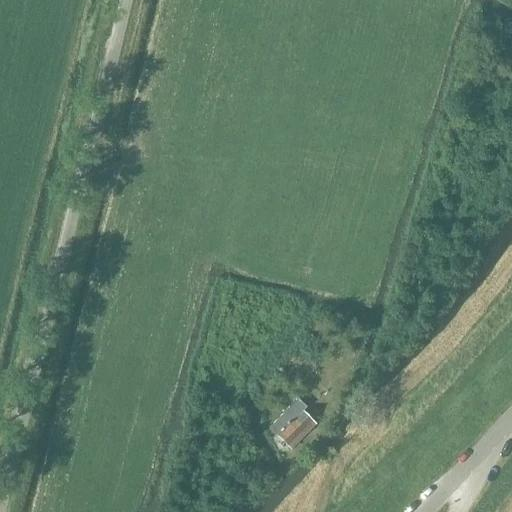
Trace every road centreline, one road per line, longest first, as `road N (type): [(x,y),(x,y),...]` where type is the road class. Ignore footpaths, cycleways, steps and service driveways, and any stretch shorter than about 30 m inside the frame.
road 1 (unclassified): [(123,0),(0,505)]
road 2 (tertiary): [(427,511),(511,423)]
